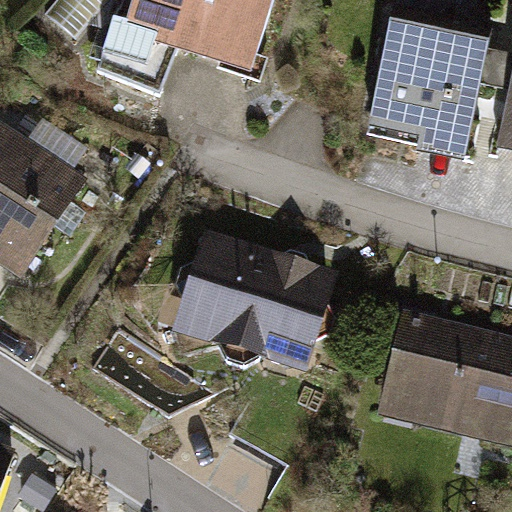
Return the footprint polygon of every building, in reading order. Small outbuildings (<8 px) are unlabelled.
[(137,0),(127,36),(160,46),(157,58),(253,86),(278,0),(137,0)] [(491,61),(391,39),(368,142),(422,154),(420,166),(466,176),(491,61)] [(511,98),(498,163),(511,165),(511,98)] [(0,107),(0,259),(15,268),(82,158),(0,107)] [(333,266),(206,221),(173,313),(300,358),(333,266)] [(511,315),(444,299),(422,391),(511,411),(511,315)]
